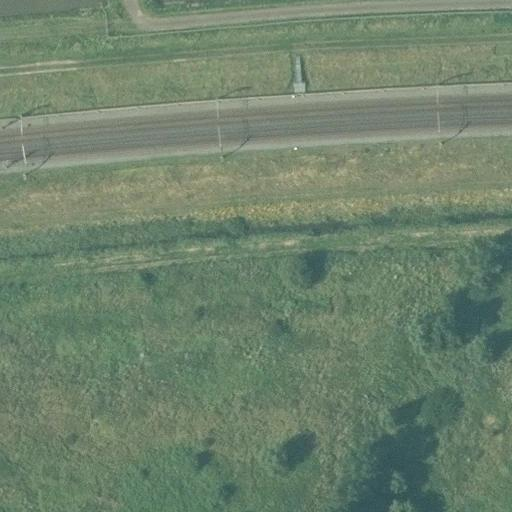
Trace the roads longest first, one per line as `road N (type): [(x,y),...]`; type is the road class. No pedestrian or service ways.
road 1 (track): [(511,186),(0,225)]
road 2 (track): [(0,72),(511,41)]
road 3 (unclassified): [(130,0),(148,24),(511,2)]
